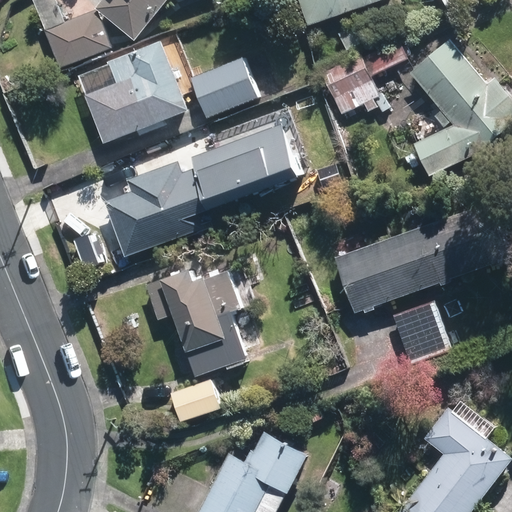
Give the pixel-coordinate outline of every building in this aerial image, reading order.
[(141,34),(168,0),(117,0),(110,9),(141,34)] [(310,0),(318,20),(377,0),(310,0)] [(469,0),(448,0),(454,10),(469,0)] [(100,12),(52,31),(65,64),(113,46),(100,12)] [(440,173),(511,142),(511,96),(464,42),(426,76),(471,127),(428,146),(440,173)] [(164,47),(83,76),(104,135),(185,106),(164,47)] [(364,55),(327,72),(350,121),(387,104),(364,55)] [(245,60),(196,80),(211,114),(259,95),(245,60)] [(292,119),(198,152),(215,203),(310,171),(292,119)] [(139,185),(112,193),(130,248),(207,223),(203,210),(213,207),(199,163),(189,166),(186,156),(135,172),(139,185)] [(497,211),(341,266),(356,307),(511,252),(497,211)] [(222,265),(158,288),(169,316),(186,310),(208,372),(255,356),(222,265)] [(458,344),(438,293),(395,310),(415,361),(458,344)] [(217,384),(178,398),(186,419),(225,406),(217,384)] [(456,448),(408,510),(410,511),(474,511),(511,463),(511,447),(458,406),(437,433),(456,448)] [(315,449),(275,428),(259,459),(239,449),(204,511),(262,511),(282,476),(297,484),(315,449)]
